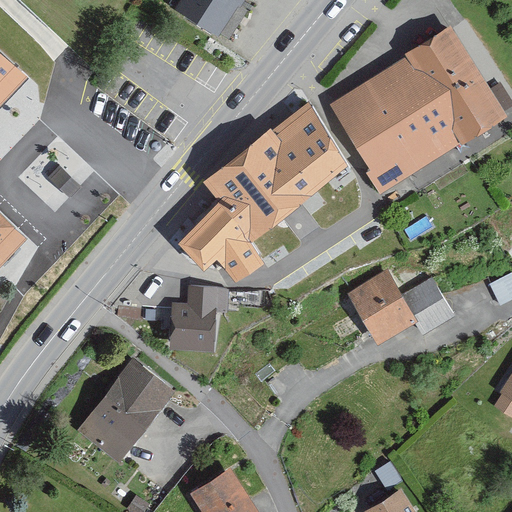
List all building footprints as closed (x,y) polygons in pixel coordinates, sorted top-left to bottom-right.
[(244,0),(182,0),(176,10),(221,38),(244,0)] [(511,122),(511,121),(456,28),(406,57),(409,62),(333,107),(386,194),(465,146),(467,149),(511,122)] [(0,52),(0,106),(27,78),(0,52)] [(269,262),(253,244),(354,171),(309,109),(206,184),(223,208),(182,244),(207,274),(221,262),(242,286),(269,262)] [(0,270),(27,241),(0,215),(0,270)] [(349,272),(337,253),(284,286),(296,304),(349,272)] [(503,297),(511,293),(511,268),(494,276),(503,297)] [(405,297),(390,273),(351,296),(381,346),(416,326),(422,335),(454,315),(433,280),(405,297)] [(231,293),(193,292),(192,309),(176,308),(175,353),(219,355),(221,315),(230,315),(231,293)] [(175,394),(133,362),(79,433),(121,465),(175,394)] [(511,379),(493,408),(511,420),(511,379)] [(258,511),(232,470),(192,495),(202,511),(258,511)] [(415,511),(401,489),(363,511),(415,511)]
